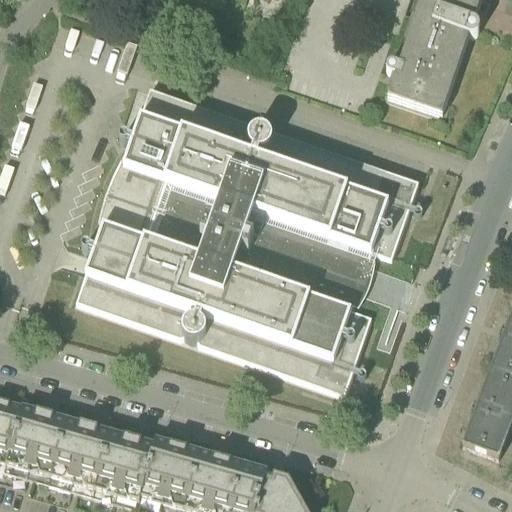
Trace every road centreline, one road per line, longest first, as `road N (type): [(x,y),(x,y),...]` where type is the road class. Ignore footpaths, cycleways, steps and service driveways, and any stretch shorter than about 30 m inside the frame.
road 1 (residential): [(394,468),(0,359)]
road 2 (residential): [(394,468),(511,167)]
